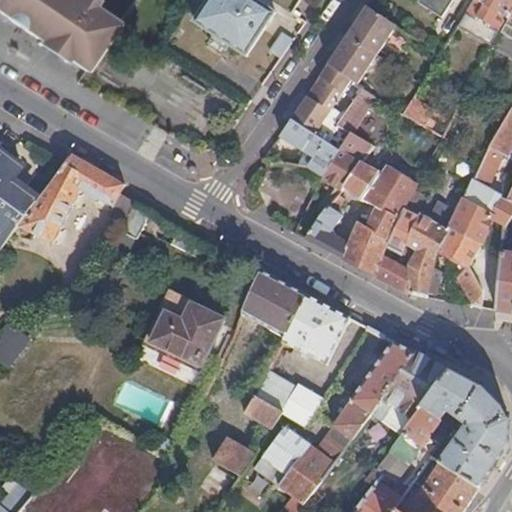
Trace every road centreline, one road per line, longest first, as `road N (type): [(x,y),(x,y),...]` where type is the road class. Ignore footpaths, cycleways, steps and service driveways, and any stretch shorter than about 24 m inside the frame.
road 1 (secondary): [(487,352),(209,209)]
road 2 (unknown): [(0,44),(221,191)]
road 3 (residential): [(349,0),(209,209)]
road 4 (secondary): [(209,209),(0,83)]
